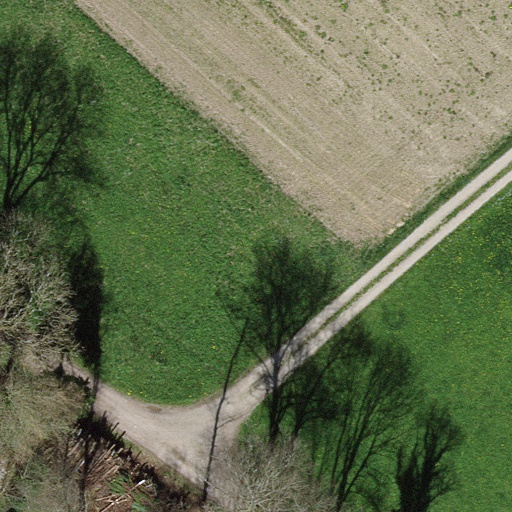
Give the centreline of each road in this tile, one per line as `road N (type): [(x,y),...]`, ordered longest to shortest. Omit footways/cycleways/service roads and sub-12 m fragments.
road 1 (track): [(163,447),(511,164)]
road 2 (track): [(0,330),(253,511)]
